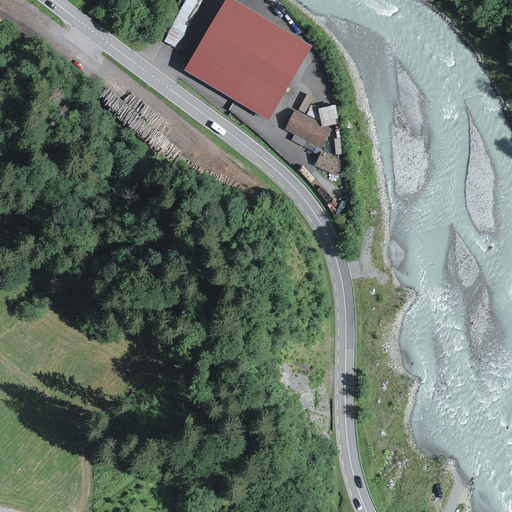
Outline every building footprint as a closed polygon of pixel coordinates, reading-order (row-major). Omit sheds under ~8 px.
[(184,0),(167,41),(181,47),(200,0),(184,0)] [(191,74),(267,119),(281,95),(248,76),(237,71),(236,72),(210,57),(206,65),(198,61),(191,74)] [(307,113),(315,96),(307,93),(299,110),(307,113)] [(287,128),(321,146),(329,130),(295,113),(287,128)] [(323,155),(318,165),(335,174),(341,163),(323,155)]
